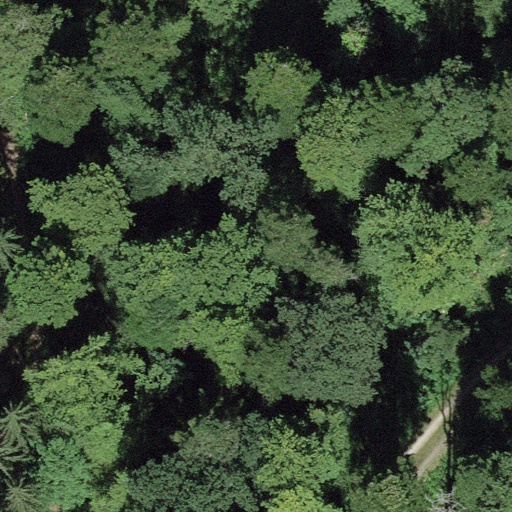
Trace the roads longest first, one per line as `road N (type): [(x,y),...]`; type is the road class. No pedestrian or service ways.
road 1 (track): [(0,210),(23,511)]
road 2 (track): [(363,511),(462,368),(511,336)]
